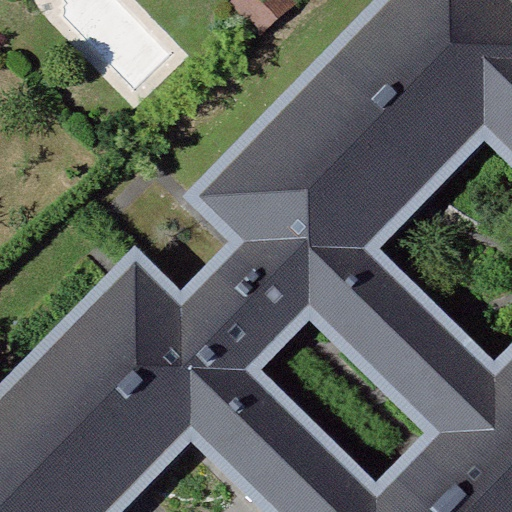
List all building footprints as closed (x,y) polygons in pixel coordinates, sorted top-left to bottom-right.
[(511,16),(495,0),(401,0),(195,209),(242,254),(258,269),(298,228),(346,274),(352,268),(483,135),(496,122),(511,106),(511,16)] [(252,0),(271,21),(294,0),(252,0)] [(346,274),(298,228),(258,269),(307,316),(441,444),(377,510),(243,383),(181,324),(149,358),(152,361),(136,379),(127,366),(118,364),(101,365),(79,373),(64,382),(42,395),(10,419),(0,426),(0,511),(86,511),(87,511),(144,437),(148,430),(150,423),(149,415),(148,410),(164,406),(167,409),(187,429),(273,511),(511,511),(511,106),(496,122),(511,136),(511,372),(488,398),(352,268),(346,274)] [(511,136),(496,122),(483,135),(511,163),(511,136)] [(258,269),(242,254),(178,320),(181,324),(243,383),(307,316),(258,269)] [(178,320),(131,275),(0,410),(0,511),(108,511),(187,429),(167,409),(164,406),(148,410),(149,415),(150,423),(148,430),(144,437),(87,511),(86,511),(0,511),(0,426),(10,419),(42,395),(64,382),(79,373),(101,365),(118,364),(127,366),(136,379),(152,361),(149,358),(181,324),(178,320)]
